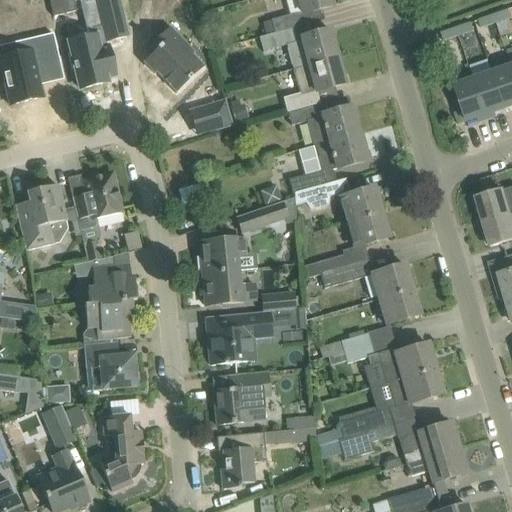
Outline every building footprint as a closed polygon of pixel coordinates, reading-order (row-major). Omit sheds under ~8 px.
[(128,37),(119,0),(94,0),(101,27),(92,29),(94,37),(88,39),(69,44),(72,55),(68,56),(71,70),(75,69),(80,90),(107,83),(105,78),(114,75),(106,43),(128,37)] [(301,15),(332,7),(329,0),(285,0),(289,15),(296,13),(300,12),(301,15)] [(504,22),(511,19),(511,18),(509,9),(494,15),(497,24),(500,32),(506,29),(504,22)] [(274,34),(293,29),(300,27),(296,13),(289,15),(270,21),(274,34)] [(482,29),(497,24),(494,15),(478,20),(482,29)] [(459,37),(475,32),(471,22),(456,28),(459,37)] [(443,43),(459,37),(456,28),(440,33),(443,43)] [(203,69),(183,48),(185,45),(170,29),(149,48),(154,53),(143,63),(154,75),(156,73),(176,94),(203,69)] [(265,37),(259,38),(263,52),(268,51),(286,46),(292,70),(338,58),(330,31),(322,33),(301,39),(301,42),(297,43),(293,29),(274,34),(265,37)] [(52,35),(34,39),(40,66),(59,61),(52,35)] [(31,52),(0,59),(0,65),(9,106),(42,99),(39,86),(31,52)] [(315,93),(345,85),(338,58),(292,70),(299,95),(283,99),(287,113),(315,106),(318,105),(315,93)] [(511,69),(511,68),(493,74),(504,109),(511,106),(511,69)] [(494,112),(504,109),(493,74),(474,80),(487,120),(496,117),(494,112)] [(479,123),(487,120),(474,80),(454,87),(466,122),(477,118),(479,123)] [(313,147),(359,135),(351,108),(331,114),(328,102),(318,105),(315,106),(287,113),(290,126),(306,122),(313,147)] [(231,127),(224,103),(209,107),(216,131),(231,127)] [(243,106),(230,110),(235,124),(247,119),(243,106)] [(307,190),(323,185),(335,182),(332,171),(366,162),(359,135),(313,147),(319,172),(304,176),(307,190)] [(96,220),(103,218),(122,214),(114,179),(107,174),(81,180),(82,186),(84,196),(71,198),(74,208),(79,232),(94,228),(97,223),(96,220)] [(307,190),(293,194),(294,208),(304,205),(309,211),(328,206),(329,198),(339,195),(340,199),(350,196),(345,179),(335,182),(323,185),(307,190)] [(29,203),(15,206),(25,252),(27,252),(55,245),(50,226),(65,222),(67,221),(71,224),(74,238),(80,237),(79,232),(74,208),(63,211),(62,205),(61,205),(65,198),(59,194),(57,186),(49,188),(42,184),(38,191),(32,192),(29,193),(27,193),(27,194),(29,203)] [(511,187),(476,199),(483,223),(509,215),(511,214),(511,187)] [(347,224),(381,214),(373,189),(350,196),(340,199),(347,224)] [(242,234),(288,218),(287,215),(292,213),(289,202),(237,219),(242,234)] [(347,224),(355,249),(388,239),(381,214),(347,224)] [(511,214),(509,215),(483,223),(490,247),(511,240),(511,214)] [(312,234),(309,222),(296,225),(299,238),(312,234)] [(235,241),(235,240),(199,243),(200,258),(197,258),(198,271),(201,271),(202,275),(238,272),(236,256),(244,256),(243,240),(235,241)] [(84,246),(87,263),(102,260),(99,243),(84,246)] [(320,275),(348,267),(344,252),(341,253),(342,256),(317,264),(304,268),(307,280),(321,276),(320,275)] [(506,299),(511,297),(511,256),(506,258),(510,272),(498,275),(506,299)] [(113,267),(113,258),(102,260),(87,263),(73,266),(76,280),(93,278),(94,290),(88,291),(89,306),(131,302),(136,302),(134,277),(124,278),(123,266),(113,267)] [(377,301),(412,291),(404,266),(385,271),(370,276),(377,301)] [(320,275),(321,276),(325,289),(352,281),(348,267),(320,275)] [(205,307),(225,305),(243,304),(243,302),(256,301),(254,286),(239,287),(238,272),(202,275),(205,307)] [(385,326),(400,321),(419,316),(412,291),(377,301),(385,326)] [(51,293),(36,296),(39,310),(54,307),(51,293)] [(293,297),(293,295),(261,298),(263,314),(270,313),(291,311),(303,310),(301,297),(293,297)] [(133,326),(131,302),(89,306),(84,306),(86,331),(82,336),(83,347),(96,345),(116,344),(116,339),(130,338),(129,326),(133,326)] [(291,311),(295,332),(306,331),(303,310),(291,311)] [(254,341),(273,339),(270,313),(263,314),(206,319),(210,367),(230,365),(257,364),(254,341)] [(0,320),(0,321),(0,328),(12,330),(13,322),(0,320)] [(322,360),(330,358),(371,346),(367,332),(339,340),(340,343),(319,349),(322,360)] [(101,391),(116,390),(135,388),(133,356),(118,358),(116,344),(96,345),(83,347),(85,370),(87,393),(92,393),(101,391)] [(386,385),(388,384),(435,370),(427,345),(394,355),(392,350),(377,355),(386,385)] [(367,359),(368,363),(375,361),(371,346),(330,358),(331,361),(345,357),(347,364),(367,359)] [(408,405),(423,400),(442,395),(435,370),(388,384),(395,409),(408,405)] [(236,390),(213,393),(216,426),(248,423),(265,421),(263,398),(269,398),(267,373),(255,374),(235,376),(235,378),(236,390)] [(17,378),(0,375),(0,391),(17,394),(18,393),(33,395),(35,381),(17,378)] [(393,424),(389,410),(388,405),(338,420),(341,429),(330,432),(324,434),(316,437),(318,447),(393,424)] [(56,450),(76,441),(61,407),(41,416),(56,450)] [(100,468),(89,473),(96,490),(108,485),(111,493),(132,484),(130,481),(134,479),(136,476),(138,473),(139,469),(140,466),(143,465),(142,456),(143,456),(142,441),(141,441),(140,432),(130,433),(129,417),(109,419),(102,419),(104,437),(113,436),(115,461),(100,468)] [(286,432),(315,429),(314,417),(285,420),(286,432)] [(370,443),(397,436),(393,424),(318,447),(320,461),(343,455),(345,461),(373,453),(371,447),(370,443)] [(407,464),(457,449),(449,424),(417,434),(399,440),(407,464)] [(265,455),(264,447),(316,443),(315,429),(286,432),(263,434),(235,437),(236,451),(222,452),(224,470),(220,471),(222,491),(240,489),(240,485),(254,484),(252,464),(259,463),(265,455)] [(432,484),(465,474),(457,449),(407,464),(411,478),(428,472),(432,484)] [(89,502),(81,484),(72,463),(71,464),(66,452),(53,457),(58,469),(37,478),(45,496),(51,511),(59,511),(69,508),(70,510),(89,502)] [(0,511),(21,511),(20,510),(15,497),(7,482),(0,484),(0,511)] [(373,511),(393,511),(429,501),(425,487),(386,498),(371,503),(373,511)] [(262,500),(261,511),(271,511),(271,501),(262,500)] [(430,511),(432,511),(429,501),(393,511),(430,511)]
